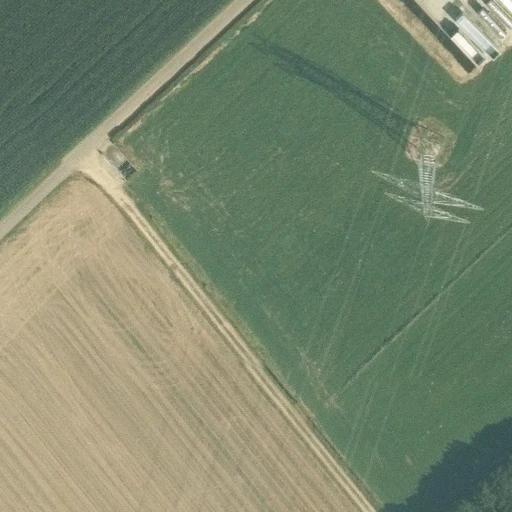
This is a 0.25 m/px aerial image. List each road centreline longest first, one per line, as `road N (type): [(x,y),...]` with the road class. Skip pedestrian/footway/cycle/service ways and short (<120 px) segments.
road 1 (track): [(83,152),(378,511)]
road 2 (track): [(0,228),(263,0)]
